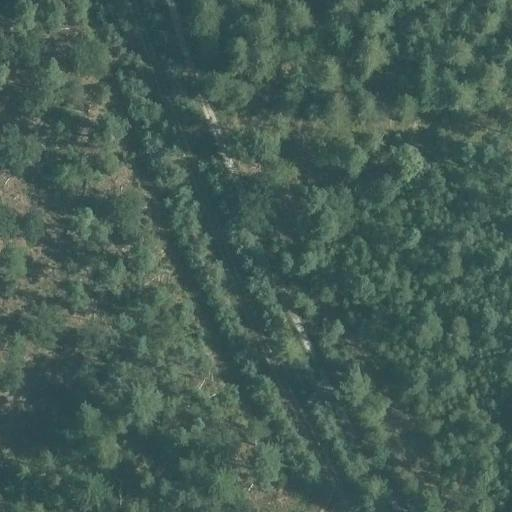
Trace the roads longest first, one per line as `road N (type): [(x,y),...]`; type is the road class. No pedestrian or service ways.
road 1 (track): [(398,511),(288,297),(162,0)]
road 2 (track): [(121,0),(155,92),(352,511)]
